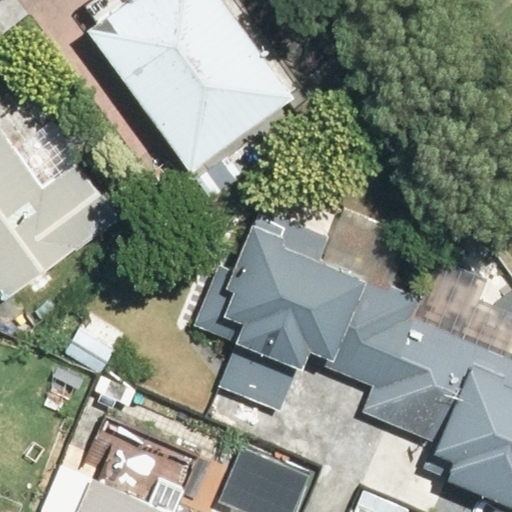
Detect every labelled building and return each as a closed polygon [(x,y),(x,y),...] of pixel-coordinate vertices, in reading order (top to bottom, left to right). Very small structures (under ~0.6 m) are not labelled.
[(230,0),(107,0),(82,19),(188,163),(293,86),(230,0)] [(0,107),(0,276),(13,295),(129,208),(81,144),(47,170),(0,107)] [(511,501),(511,356),(413,318),(420,300),(320,261),(330,236),(256,207),(233,268),(218,262),(193,326),(236,343),(220,385),(281,409),(297,370),(301,372),(307,358),(369,382),(359,408),(433,436),(421,467),(511,501)] [(299,511),(316,471),(236,439),(216,486),(280,511),(299,511)] [(186,511),(89,471),(71,511),(186,511)]
